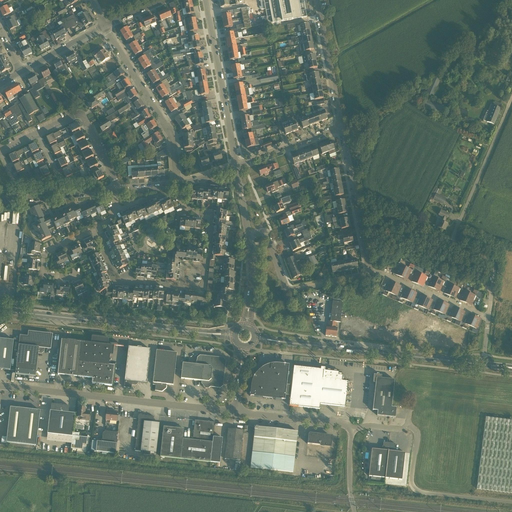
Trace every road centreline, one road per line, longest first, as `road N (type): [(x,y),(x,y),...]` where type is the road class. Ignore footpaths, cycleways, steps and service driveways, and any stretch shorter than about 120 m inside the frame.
road 1 (residential): [(488,317),(491,265),(455,244),(455,234),(511,96)]
road 2 (unclassified): [(0,385),(236,411)]
road 3 (primary): [(213,334),(0,311)]
road 4 (primary): [(483,364),(274,340)]
road 5 (residential): [(175,186),(168,131),(104,26)]
road 6 (residential): [(234,166),(204,0)]
road 7 (unclassified): [(511,502),(415,491),(415,433),(408,428)]
road 8 (residential): [(368,274),(340,128)]
road 9 (residential): [(115,192),(81,116),(37,133)]
road 10 (residential): [(340,128),(315,0)]
road 11 (residential): [(488,317),(386,274),(368,274)]
road 12 (residential): [(96,230),(114,281),(180,289)]
